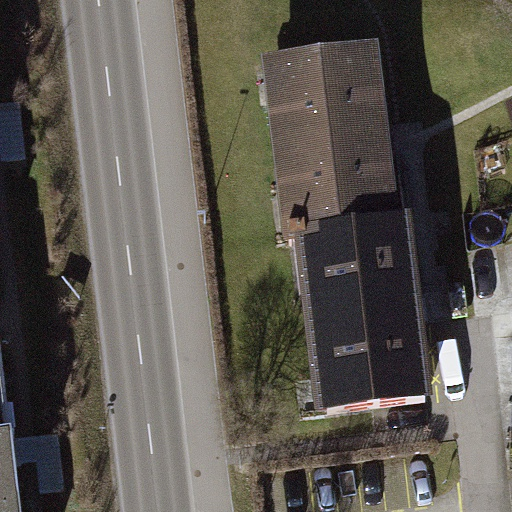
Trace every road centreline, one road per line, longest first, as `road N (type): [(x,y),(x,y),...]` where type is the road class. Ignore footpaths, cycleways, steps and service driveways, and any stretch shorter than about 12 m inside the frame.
road 1 (secondary): [(99,0),(159,511)]
road 2 (residential): [(491,511),(472,369)]
